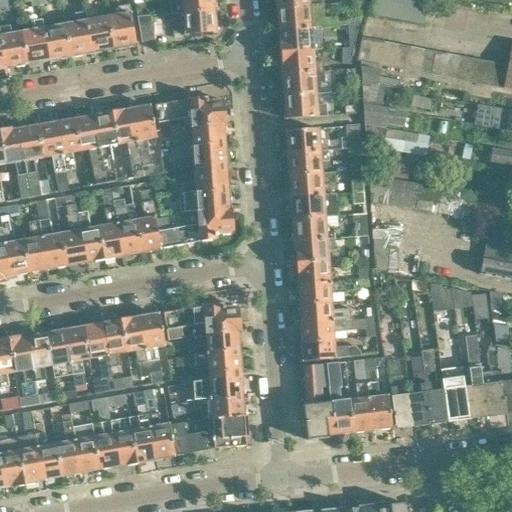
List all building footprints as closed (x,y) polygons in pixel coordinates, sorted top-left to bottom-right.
[(0,0),(0,12),(10,11),(7,0),(0,0)] [(215,12),(215,2),(212,0),(170,0),(171,15),(183,14),(215,12)] [(323,5),(322,0),(275,0),(275,6),(278,8),(278,9),(323,5)] [(423,24),(427,0),(374,0),(372,14),(423,24)] [(136,44),(129,5),(119,7),(120,14),(108,16),(114,47),(115,47),(117,49),(124,48),(126,45),(136,44)] [(324,18),(323,5),(278,9),(278,11),(276,13),(277,20),(279,22),(280,31),(311,28),(320,28),(337,26),(336,17),(324,18)] [(114,47),(108,16),(98,18),(97,11),(85,13),(92,52),(102,50),(104,52),(111,50),(113,48),(114,47)] [(215,32),(214,23),(216,21),(215,12),(183,14),(183,22),(172,23),(173,36),(215,32)] [(92,52),(85,13),(75,15),(76,22),(65,24),(71,56),(72,56),(74,57),(81,56),(84,53),(92,52)] [(154,38),(150,16),(138,17),(142,41),(154,38)] [(71,56),(65,24),(55,26),(53,18),(42,20),(49,60),(58,59),(60,60),(67,59),(69,56),(71,56)] [(49,60),(42,20),(32,22),(33,30),(21,32),(27,64),(28,64),(31,66),(37,65),(40,61),(49,60)] [(353,47),(357,33),(360,25),(347,26),(347,25),(344,25),(344,26),(341,26),(342,48),(353,47)] [(27,64),(21,32),(11,33),(10,26),(0,27),(0,38),(5,68),(6,68),(14,67),(17,68),(23,67),(25,64),(27,64)] [(320,28),(311,28),(280,31),(281,41),(278,43),(279,50),(281,52),(281,53),(313,50),(312,39),(321,39),(320,28)] [(370,63),(374,40),(362,38),(357,61),(360,62),(370,63)] [(382,66),(386,42),(374,40),(370,63),(382,66)] [(394,68),(399,45),(386,42),(382,66),(394,68)] [(406,70),(411,47),(399,45),(394,68),(406,70)] [(351,65),(353,47),(342,48),(342,64),(351,65)] [(419,73),(423,49),(411,47),(406,70),(419,73)] [(431,75),(435,52),(423,49),(419,73),(430,75),(431,75)] [(324,71),(323,61),(314,62),(313,50),(281,53),(282,55),(279,57),(280,64),(283,66),(283,75),(324,71)] [(443,77),(447,54),(435,52),(431,75),(443,77)] [(455,79),(460,56),(447,54),(443,77),(455,79)] [(467,82),(472,59),(460,56),(455,79),(467,82)] [(479,84),(484,61),(472,59),(467,82),(479,84)] [(492,86),(496,63),(484,61),(479,84),(492,86)] [(504,88),(508,66),(496,63),(492,86),(503,88),(504,88)] [(381,70),(361,66),(362,82),(378,85),(385,87),(398,90),(399,81),(380,77),(381,70)] [(356,86),(355,69),(346,70),(348,87),(356,86)] [(316,94),(316,82),(325,82),(324,71),(283,75),(283,85),(282,87),(282,94),(285,95),(285,96),(316,94)] [(414,93),(433,98),(436,84),(418,80),(414,93)] [(381,106),(385,87),(378,85),(362,82),(363,103),(381,106)] [(327,116),(326,105),(317,106),(316,94),(285,96),(285,100),(283,102),(284,109),(286,110),(286,119),(327,116)] [(432,100),(413,96),(410,106),(429,110),(432,100)] [(226,117),(226,102),(223,102),(220,100),(214,101),(213,103),(209,103),(208,100),(206,100),(206,97),(190,99),(190,101),(156,105),(158,123),(191,118),(191,127),(191,128),(222,126),(227,125),(226,117)] [(407,112),(381,107),(381,106),(363,103),(365,125),(385,129),(386,124),(404,127),(407,112)] [(157,139),(151,107),(148,107),(147,105),(141,106),(140,109),(129,110),(132,123),(136,122),(139,142),(137,142),(143,177),(154,175),(148,140),(157,139)] [(359,114),(358,105),(345,106),(346,115),(359,114)] [(511,110),(479,105),(475,125),(511,132),(511,110)] [(139,142),(136,122),(132,123),(129,110),(123,112),(121,110),(112,112),(118,145),(127,144),(133,178),(143,177),(137,142),(139,142)] [(118,145),(112,112),(103,113),(103,115),(96,116),(99,129),(94,130),(98,149),(100,149),(106,183),(116,181),(110,147),(118,145)] [(98,149),(94,130),(99,129),(96,116),(89,118),(86,116),(79,118),(77,120),(76,120),(81,152),(90,151),(96,185),(106,183),(100,149),(98,149)] [(81,152),(76,120),(75,120),(72,119),(66,120),(64,122),(55,124),(57,136),(61,135),(65,155),(62,155),(67,181),(77,179),(73,154),(81,152)] [(65,155),(61,135),(57,136),(55,124),(50,125),(47,123),(41,124),(40,127),(38,127),(44,159),(52,157),(59,192),(69,190),(67,181),(62,155),(65,155)] [(417,154),(421,135),(385,129),(365,125),(366,145),(417,154)] [(44,159),(38,127),(36,127),(34,126),(28,127),(27,128),(22,129),(24,142),(19,143),(23,162),(25,162),(31,197),(41,196),(35,160),(44,159)] [(225,135),(223,133),(222,126),(191,128),(191,127),(169,129),(170,139),(192,138),(192,146),(192,148),(224,146),(223,144),(226,141),(225,135)] [(359,126),(347,127),(347,139),(360,138),(359,126)] [(23,162),(19,143),(24,142),(22,129),(12,131),(11,128),(0,130),(6,165),(15,163),(21,199),(31,197),(25,162),(23,162)] [(328,151),(327,140),(320,141),(319,129),(287,131),(288,134),(286,136),(286,142),(288,144),(289,154),(328,151)] [(192,146),(170,148),(171,158),(193,157),(194,167),(225,164),(225,163),(228,163),(227,154),(225,153),(224,146),(192,148),(192,146)] [(362,156),(361,148),(348,149),(349,157),(362,156)] [(511,165),(511,151),(493,148),(490,162),(511,165)] [(322,173),(322,162),(329,161),(328,151),(289,154),(290,164),(288,166),(288,172),(290,173),(290,175),(322,173)] [(388,175),(410,179),(414,160),(391,157),(388,175)] [(195,183),(184,183),(185,194),(196,193),(227,191),(226,182),(228,179),(228,174),(226,172),(226,170),(225,164),(194,167),(195,183)] [(331,195),(330,184),(323,185),(322,173),(290,175),(291,179),(289,181),(289,187),(291,188),(292,198),(331,195)] [(365,193),(364,180),(352,181),(353,194),(365,193)] [(113,202),(111,189),(101,191),(107,225),(98,227),(104,260),(115,259),(115,257),(121,256),(119,245),(123,244),(119,224),(117,225),(113,202)] [(161,249),(156,219),(150,190),(140,192),(144,219),(136,220),(142,252),(144,252),(145,253),(152,252),(153,250),(161,249)] [(185,194),(179,194),(180,213),(187,213),(187,212),(228,209),(228,202),(230,199),(229,193),(227,191),(196,193),(185,194)] [(366,205),(365,193),(353,194),(354,206),(366,205)] [(293,208),(291,209),(291,216),(293,218),(294,219),(325,217),(337,216),(336,195),(331,195),(292,198),(293,208)] [(81,251),(78,232),(80,232),(75,203),(74,196),(55,199),(57,208),(66,207),(70,232),(61,233),(66,265),(69,264),(71,266),(76,265),(78,263),(87,261),(85,251),(81,251)] [(470,219),(490,224),(495,201),(476,196),(470,219)] [(66,265),(61,233),(52,235),(46,200),(36,202),(37,211),(42,238),(44,238),(48,257),(44,258),(45,268),(55,267),(57,268),(63,267),(65,265),(66,265)] [(124,200),(113,202),(117,225),(119,224),(123,244),(119,245),(121,256),(132,254),(134,256),(140,255),(141,252),(142,252),(136,220),(133,204),(125,206),(124,200)] [(104,260),(98,227),(90,228),(87,212),(86,212),(84,202),(75,203),(80,232),(78,232),(81,251),(85,251),(87,261),(95,260),(95,262),(104,260)] [(29,272),(23,240),(15,242),(9,207),(0,208),(0,218),(2,228),(10,276),(20,275),(21,275),(27,274),(27,272),(29,272)] [(234,233),(232,209),(228,209),(187,212),(187,213),(188,226),(170,229),(167,217),(156,219),(161,249),(216,240),(216,237),(219,237),(219,234),(221,234),(224,236),(229,235),(230,234),(234,233)] [(48,257),(44,238),(42,238),(37,211),(28,213),(32,238),(23,240),(29,272),(30,272),(32,273),(38,271),(40,269),(45,268),(44,258),(48,257)] [(334,238),(334,228),(326,229),(325,217),(294,219),(294,222),(292,224),(292,231),(295,232),(295,241),(334,238)] [(511,230),(489,226),(483,258),(507,263),(511,237),(511,230)] [(10,276),(2,228),(0,228),(0,281),(3,281),(3,277),(10,276)] [(368,236),(368,228),(355,229),(355,237),(368,236)] [(395,241),(395,231),(373,229),(373,237),(395,241)] [(368,258),(367,246),(369,246),(368,236),(355,237),(354,237),(355,246),(356,259),(357,259),(366,258),(368,258)] [(394,273),(395,241),(373,237),(375,270),(387,271),(387,273),(393,273),(394,273)] [(329,261),(328,250),(335,249),(334,238),(295,241),(296,252),(294,254),(294,260),(297,262),(297,263),(329,261)] [(369,280),(366,258),(357,259),(360,280),(360,281),(369,280)] [(511,264),(507,263),(483,258),(480,274),(511,280),(511,264)] [(330,272),(329,261),(297,263),(297,266),(295,269),(295,274),(297,276),(298,285),(338,282),(337,271),(330,272)] [(332,301),(331,294),(344,293),(344,291),(358,290),(358,288),(370,286),(369,280),(360,281),(360,280),(338,282),(298,285),(298,293),(297,294),(297,302),(299,302),(299,304),(332,301)] [(454,309),(452,289),(430,285),(433,312),(454,309)] [(502,310),(502,309),(505,295),(489,292),(491,308),(502,310)] [(485,296),(471,297),(472,306),(478,305),(479,324),(488,323),(485,296)] [(299,306),(298,307),(298,315),(300,316),(301,321),(314,320),(314,324),(333,323),(333,321),(346,320),(351,320),(350,308),(345,309),(332,310),(332,301),(299,304),(299,306)] [(241,332),(239,307),(224,308),(224,306),(221,306),(221,304),(203,306),(203,307),(163,314),(168,341),(205,335),(205,334),(238,332),(241,332)] [(506,327),(506,326),(506,311),(502,309),(502,310),(491,308),(493,324),(506,327)] [(148,316),(136,318),(138,331),(143,331),(146,350),(144,350),(148,374),(161,371),(157,348),(165,346),(160,315),(158,315),(156,314),(150,315),(148,316)] [(146,350),(143,331),(138,331),(136,318),(132,319),(132,318),(119,320),(125,354),(136,352),(137,364),(139,363),(141,378),(146,377),(149,376),(144,350),(146,350)] [(376,337),(374,319),(364,320),(366,338),(376,337)] [(125,354),(119,320),(111,321),(111,323),(103,324),(105,337),(101,338),(104,357),(107,357),(109,369),(111,369),(121,367),(119,355),(125,354)] [(334,340),(334,332),(347,331),(346,320),(333,321),(333,323),(314,324),(314,320),(301,321),(301,330),(299,332),(299,339),(302,341),(302,342),(334,340)] [(83,328),(82,328),(88,360),(98,358),(100,372),(92,373),(95,394),(113,391),(111,380),(113,380),(111,369),(109,369),(107,357),(104,357),(101,338),(105,337),(103,324),(95,326),(94,324),(87,325),(85,328),(83,328)] [(506,336),(508,327),(506,326),(506,327),(493,324),(494,333),(506,336)] [(72,330),(61,332),(64,345),(68,344),(73,375),(76,387),(87,385),(82,361),(88,360),(82,328),(80,327),(74,328),(72,330)] [(45,335),(45,334),(50,367),(52,379),(73,375),(68,344),(64,345),(61,332),(58,332),(55,330),(50,331),(48,334),(45,335)] [(241,349),(240,342),(238,341),(238,332),(205,334),(205,335),(206,343),(194,344),(194,345),(188,345),(188,356),(239,352),(239,351),(241,349)] [(50,367),(45,334),(43,333),(37,334),(35,336),(26,338),(34,382),(46,380),(45,368),(50,367)] [(34,382),(26,338),(20,339),(20,336),(7,338),(13,374),(23,372),(25,384),(34,382)] [(469,369),(463,369),(464,373),(470,417),(486,415),(483,385),(484,385),(483,373),(481,373),(477,336),(465,337),(469,369)] [(13,374),(7,338),(0,339),(0,388),(9,387),(7,375),(13,374)] [(302,344),(300,346),(301,353),(303,355),(304,363),(348,358),(361,356),(361,352),(355,347),(347,347),(335,347),(334,340),(302,342),(302,344)] [(502,400),(500,383),(504,382),(503,372),(499,372),(496,347),(489,346),(487,354),(489,372),(483,373),(484,385),(483,385),(486,415),(488,415),(490,417),(496,417),(498,413),(508,412),(506,400),(502,400)] [(511,376),(509,350),(496,347),(499,372),(503,372),(504,382),(500,383),(502,400),(506,400),(508,412),(511,411),(511,376)] [(448,420),(444,390),(437,390),(432,350),(421,352),(422,357),(424,373),(431,422),(432,422),(435,424),(440,424),(441,421),(448,420)] [(239,352),(188,356),(188,366),(208,364),(208,377),(240,375),(240,372),(240,371),(242,369),(242,362),(239,361),(239,352)] [(431,422),(424,373),(422,357),(411,359),(415,393),(410,394),(414,424),(419,424),(421,426),(427,425),(430,422),(431,422)] [(385,367),(383,358),(364,360),(365,369),(385,367)] [(187,359),(175,359),(176,369),(187,368),(187,359)] [(372,418),(370,398),(369,398),(367,383),(365,369),(364,360),(353,361),(358,399),(349,400),(353,432),(356,432),(358,433),(363,433),(364,431),(371,430),(369,418),(372,418)] [(414,424),(410,394),(404,395),(399,360),(389,361),(394,396),(398,426),(399,426),(401,428),(407,428),(408,425),(414,424)] [(337,363),(326,364),(331,408),(333,408),(335,422),(331,423),(333,435),(342,434),(344,435),(351,434),(352,432),(353,432),(349,400),(342,401),(339,377),(337,363)] [(335,422),(333,408),(331,408),(326,364),(303,367),(306,406),(303,407),(308,440),(329,438),(328,435),(333,435),(331,423),(335,422)] [(442,376),(444,390),(448,420),(458,419),(460,421),(466,420),(468,417),(470,417),(464,373),(442,376)] [(241,379),(240,375),(208,377),(209,389),(186,391),(186,388),(168,388),(169,404),(171,406),(191,402),(241,398),(241,389),(243,387),(243,381),(241,379)] [(132,377),(113,380),(111,380),(113,391),(133,387),(132,377)] [(392,427),(388,395),(380,396),(378,382),(367,383),(369,398),(370,398),(372,418),(369,418),(371,430),(380,429),(383,430),(388,430),(390,427),(392,427)] [(74,390),(66,392),(67,399),(75,397),(74,390)] [(169,426),(170,426),(169,423),(161,425),(159,413),(157,414),(152,390),(143,392),(144,399),(145,399),(146,406),(145,406),(149,429),(152,428),(155,447),(151,448),(153,460),(164,458),(165,459),(172,458),(173,456),(175,456),(169,426)] [(56,401),(55,393),(38,396),(39,404),(56,401)] [(127,405),(126,395),(105,398),(107,408),(108,408),(127,405)] [(21,407),(19,397),(1,400),(2,411),(21,407)] [(113,455),(110,436),(112,435),(110,422),(111,421),(108,408),(107,408),(105,398),(91,401),(93,412),(98,411),(102,437),(93,439),(99,470),(101,469),(103,471),(109,470),(111,468),(120,466),(118,454),(113,455)] [(243,417),(243,408),(245,406),(244,400),(241,398),(191,402),(171,406),(173,418),(201,411),(211,410),(211,418),(211,419),(243,417)] [(88,410),(87,402),(68,405),(69,414),(70,413),(88,410)] [(80,461),(77,442),(75,442),(72,428),(73,428),(70,413),(69,414),(68,405),(60,406),(66,442),(55,443),(61,476),(63,476),(64,478),(71,477),(73,474),(78,474),(76,462),(80,461)] [(155,447),(152,428),(149,429),(145,406),(138,407),(139,416),(128,418),(137,465),(148,463),(147,461),(153,460),(151,448),(155,447)] [(38,468),(35,449),(37,449),(35,435),(33,426),(34,426),(32,412),(22,413),(26,436),(16,438),(25,487),(38,484),(37,481),(45,480),(43,468),(38,468)] [(249,438),(247,416),(243,417),(211,419),(211,418),(170,426),(169,426),(175,456),(214,450),(246,447),(245,438),(249,438)] [(128,418),(111,421),(110,422),(112,435),(110,436),(113,455),(118,454),(120,466),(127,465),(127,467),(137,465),(128,418)] [(91,425),(73,428),(72,428),(75,442),(77,442),(80,461),(76,462),(78,474),(88,472),(90,474),(96,473),(98,470),(99,470),(93,439),(91,425)] [(61,476),(55,443),(47,445),(45,433),(35,435),(37,449),(35,449),(38,468),(43,468),(45,480),(51,479),(52,480),(58,479),(60,477),(61,476)] [(25,487),(16,438),(0,440),(0,455),(2,455),(5,474),(1,475),(3,488),(12,486),(12,489),(25,487)]
